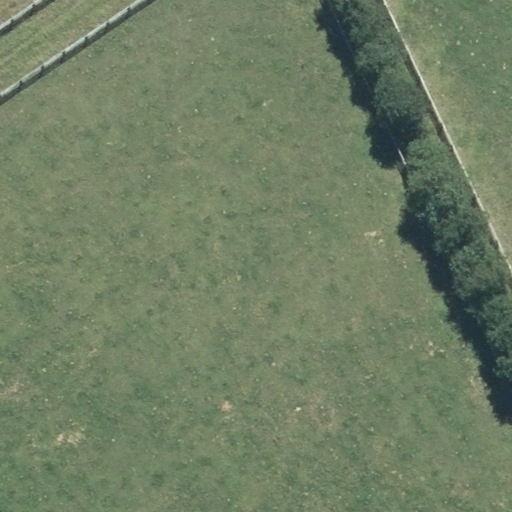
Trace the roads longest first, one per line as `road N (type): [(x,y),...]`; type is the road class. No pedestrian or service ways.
road 1 (unknown): [(357,0),(511,343)]
road 2 (unknown): [(113,0),(0,73)]
